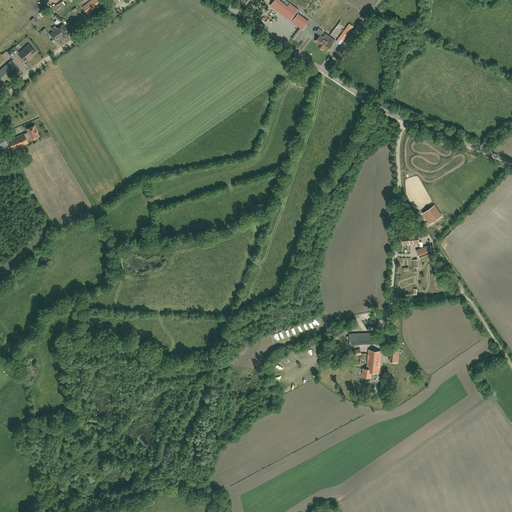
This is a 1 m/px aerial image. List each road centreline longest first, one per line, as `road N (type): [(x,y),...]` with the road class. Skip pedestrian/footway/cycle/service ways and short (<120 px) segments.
road 1 (unclassified): [(511,365),(465,297),(390,299),(405,120)]
road 2 (unclassified): [(405,120),(217,0)]
road 3 (unclassified): [(0,101),(131,0)]
